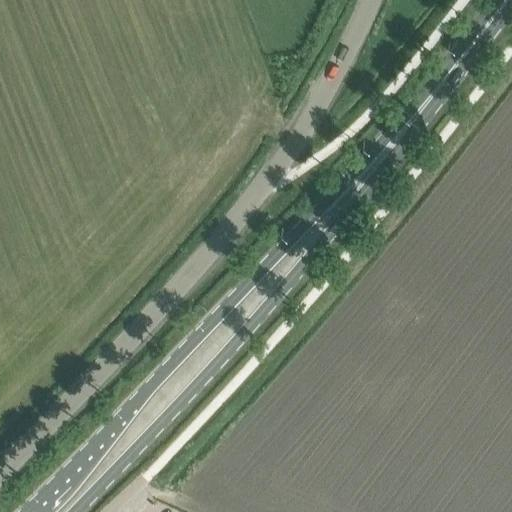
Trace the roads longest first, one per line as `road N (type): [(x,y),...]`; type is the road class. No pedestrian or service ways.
road 1 (unclassified): [(0,472),(226,236),(336,72),(373,0)]
road 2 (primary): [(364,173),(304,225),(35,511)]
road 3 (primary): [(75,511),(302,265),(364,173)]
road 4 (primary): [(364,173),(500,0)]
